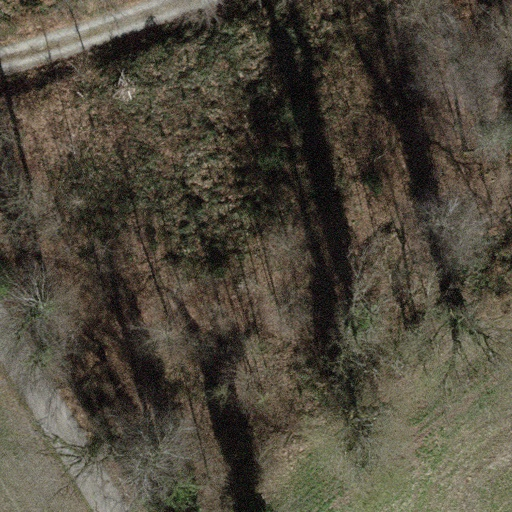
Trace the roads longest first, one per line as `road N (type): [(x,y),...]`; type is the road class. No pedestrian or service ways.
road 1 (track): [(207,0),(0,61)]
road 2 (unclassified): [(111,511),(0,341)]
